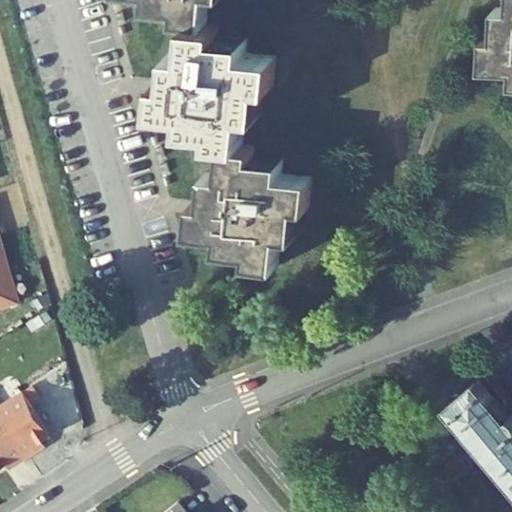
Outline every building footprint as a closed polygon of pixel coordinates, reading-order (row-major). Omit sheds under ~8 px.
[(188,21),(207,23),(208,0),(147,0),(147,2),(177,5),(177,10),(176,20),(188,21)] [(511,0),(510,0),(510,8),(500,7),(499,37),(494,37),(484,37),(483,67),(511,68),(511,0)] [(224,142),(243,144),(246,114),(256,115),(259,85),(264,85),(274,86),(277,55),(247,52),(248,42),(218,39),(218,35),(219,25),(207,23),(188,21),(185,52),(175,51),(173,81),(168,80),(158,79),(157,87),(155,110),(185,113),(184,123),(214,126),(213,131),(212,141),(224,142)] [(259,85),(256,115),(261,115),(264,85),(259,85)] [(249,247),(249,252),(248,263),(278,265),(281,235),(291,235),(294,205),(299,206),(310,207),(313,176),(282,173),(283,163),(253,160),(254,156),(255,145),(243,144),(224,142),(220,173),(211,172),(208,201),(203,201),(193,200),(192,208),(190,231),(220,234),(219,244),(249,247)] [(294,205),(291,235),(296,236),(299,206),(294,205)] [(0,231),(0,307),(21,302),(0,231)] [(47,312),(36,319),(41,326),(51,319),(47,312)] [(511,414),(510,416),(479,380),(451,404),(483,442),(485,445),(486,445),(511,476),(511,414)] [(42,440),(51,434),(23,390),(0,404),(0,411),(28,456),(41,448),(37,443),(42,440)] [(16,464),(28,456),(0,411),(0,466),(8,461),(13,459),(16,464)] [(46,445),(42,440),(37,443),(41,448),(46,445)] [(190,511),(187,507),(180,499),(164,511),(190,511)]
